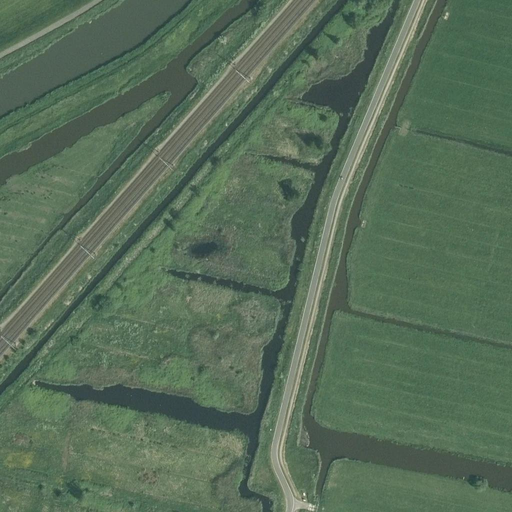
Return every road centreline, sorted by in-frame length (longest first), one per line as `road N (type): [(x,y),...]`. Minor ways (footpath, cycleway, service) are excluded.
road 1 (unknown): [(297,511),(301,500),(284,454),(341,199),(427,0)]
road 2 (track): [(511,511),(392,481),(326,511),(289,502)]
road 3 (track): [(172,511),(0,475)]
